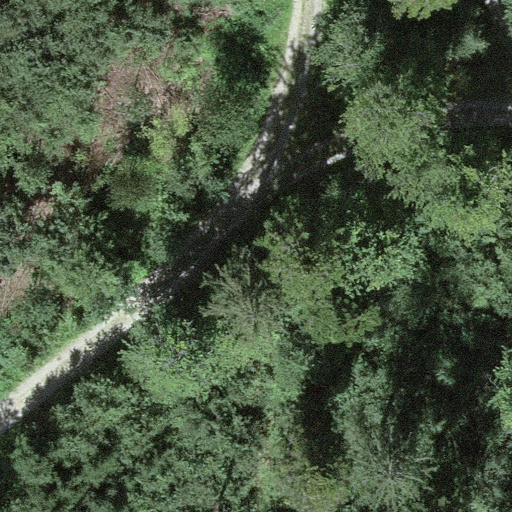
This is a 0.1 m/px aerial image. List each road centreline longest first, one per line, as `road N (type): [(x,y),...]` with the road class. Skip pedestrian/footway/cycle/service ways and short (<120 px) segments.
road 1 (track): [(511,114),(414,121),(289,182),(186,258),(0,417)]
road 2 (track): [(313,0),(290,117),(186,258)]
